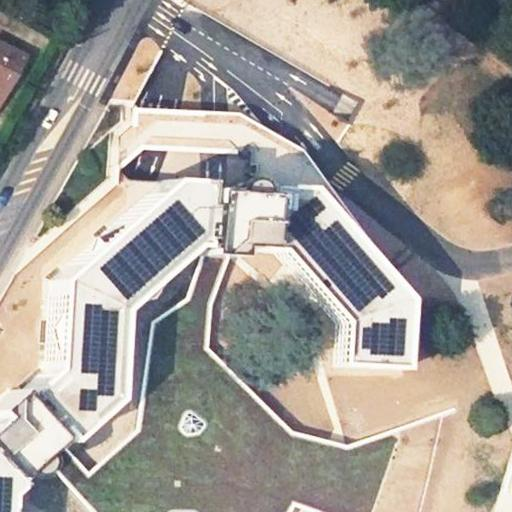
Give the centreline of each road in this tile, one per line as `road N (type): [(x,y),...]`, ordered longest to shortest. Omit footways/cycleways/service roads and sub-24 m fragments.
road 1 (tertiary): [(0,237),(128,0)]
road 2 (unknown): [(485,266),(478,316),(511,397)]
